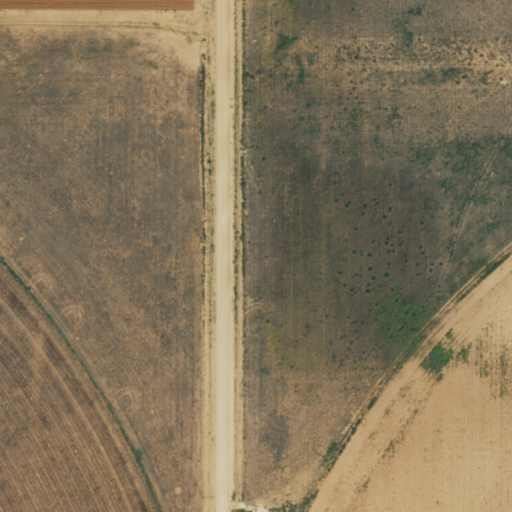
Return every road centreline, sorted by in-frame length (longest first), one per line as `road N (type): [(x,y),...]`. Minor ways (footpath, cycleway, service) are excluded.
road 1 (residential): [(245,511),(246,0)]
road 2 (residential): [(246,397),(337,388),(387,399),(511,405)]
